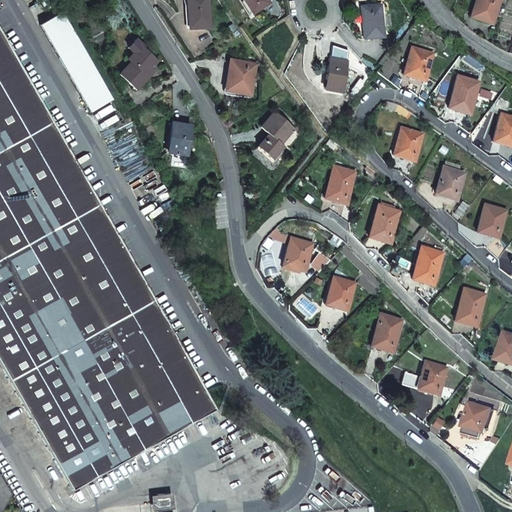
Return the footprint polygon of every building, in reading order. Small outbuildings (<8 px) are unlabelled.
[(206,0),(186,0),(187,12),(188,28),(208,27),(206,0)] [(242,0),(251,14),(269,2),(267,0),(242,0)] [(499,0),(475,0),(470,17),(488,23),(490,19),(491,14),(494,15),(499,0)] [(381,5),(360,6),(361,22),(363,39),(383,37),(381,5)] [(39,24),(88,111),(110,98),(60,11),(39,24)] [(0,37),(0,365),(71,490),(212,410),(0,37)] [(136,54),(143,47),(143,48),(145,47),(136,39),(129,48),(134,53),(135,52),(136,54)] [(432,53),(410,46),(402,74),(411,77),(421,79),(423,71),(427,72),(432,53)] [(131,62),(119,74),(136,90),(148,77),(145,74),(157,61),(150,55),(143,48),(143,47),(136,54),(135,52),(134,53),(128,59),(131,62)] [(466,54),(461,51),(458,56),(463,59),(466,54)] [(338,59),(330,57),(324,89),(341,91),(347,60),(338,59)] [(255,64),(233,59),(230,75),(227,90),(250,95),(255,64)] [(478,82),(457,75),(447,107),(456,110),(465,113),(468,105),(471,105),(478,82)] [(364,84),(359,81),(354,87),(359,90),(364,84)] [(273,111),(259,126),(267,134),(256,146),(263,153),(270,159),(282,146),(279,144),(292,129),(273,111)] [(511,113),(501,111),(492,141),(501,143),(510,146),(511,140),(511,113)] [(190,126),(171,123),(167,152),(186,154),(188,140),(190,126)] [(416,152),(422,133),(400,127),(392,154),(401,157),(410,160),(413,151),(416,152)] [(356,166),(334,160),(323,198),(333,200),(342,203),(344,194),(347,195),(356,166)] [(464,173),(442,166),(434,193),(443,196),(452,199),(455,190),(458,191),(464,173)] [(400,206),(380,200),(378,204),(377,204),(368,236),(377,239),(386,242),(388,233),(391,234),(400,206)] [(505,210),(483,204),(476,232),(485,234),(494,237),(497,228),(500,229),(505,210)] [(311,243),(290,237),(282,265),(291,267),(301,270),(303,261),(306,262),(311,243)] [(423,247),(420,246),(411,278),(420,281),(429,283),(432,275),(435,276),(442,252),(441,252),(442,247),(425,242),(423,247)] [(471,258),(466,254),(458,262),(463,267),(470,260),(471,258)] [(474,264),(470,260),(463,267),(462,268),(466,271),(474,264)] [(353,278),(336,268),(332,276),(324,304),(335,307),(346,310),(354,282),(352,282),(353,278)] [(484,293),(463,287),(454,320),(463,322),(472,325),(475,316),(478,317),(484,293)] [(402,319),(380,313),(370,345),(379,348),(389,350),(391,341),(395,342),(402,319)] [(511,330),(506,329),(497,359),(506,362),(511,363),(511,330)] [(421,361),(424,362),(420,376),(404,371),(400,383),(417,388),(434,393),(437,385),(440,385),(447,363),(422,356),(421,361)] [(466,390),(459,403),(469,406),(470,402),(472,396),(473,392),(466,390)] [(469,406),(463,425),(464,426),(462,432),(471,434),(479,436),(481,430),(482,431),(484,422),(487,423),(492,408),(497,409),(499,403),(472,396),(470,402),(469,406)] [(0,511),(10,494),(0,476),(0,511)]
